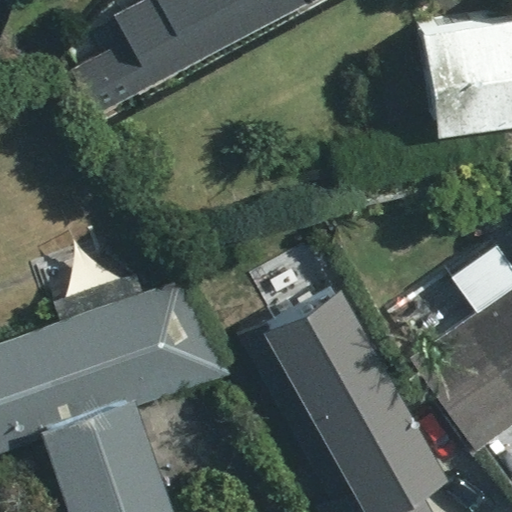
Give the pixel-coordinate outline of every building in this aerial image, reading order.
[(74,49),(99,92),(264,0),(111,0),(124,21),(74,49)] [(511,0),(456,0),(420,6),(437,114),(511,102),(511,0)] [(0,430),(4,441),(42,427),(73,511),(122,511),(176,493),(137,389),(218,360),(183,264),(0,330),(0,430)] [(235,322),(328,485),(312,494),(322,511),(433,511),(408,467),(442,448),(336,264),(235,322)] [(511,273),(412,346),(478,436),(511,411),(511,273)]
